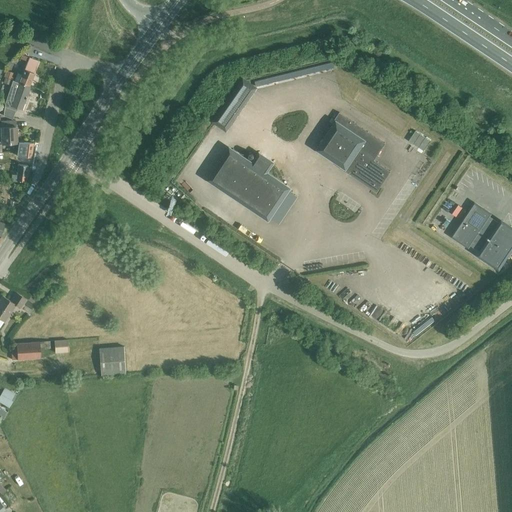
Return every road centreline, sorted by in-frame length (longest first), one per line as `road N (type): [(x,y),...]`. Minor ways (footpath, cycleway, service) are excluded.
road 1 (track): [(264,286),(211,511)]
road 2 (secondary): [(0,254),(118,83)]
road 3 (residential): [(31,189),(62,71),(85,65),(118,83)]
road 4 (trunk): [(409,0),(511,68)]
